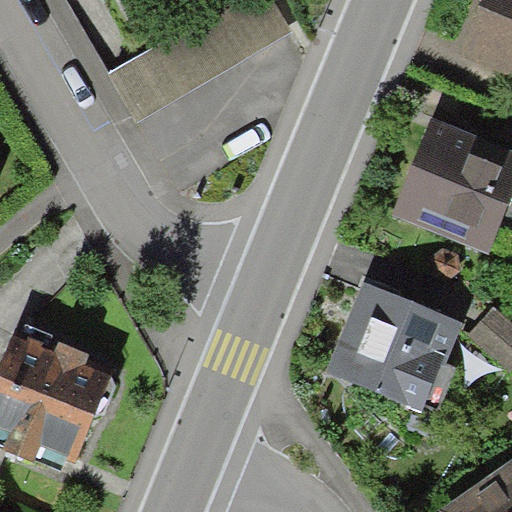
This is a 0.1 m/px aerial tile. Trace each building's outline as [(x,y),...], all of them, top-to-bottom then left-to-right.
[(242,0),(111,77),(137,122),(291,33),(272,0),(242,0)] [(511,77),(511,0),(482,0),(459,55),(511,77)] [(394,214),(489,253),(511,198),(511,148),(434,116),(394,214)] [(446,362),(463,323),(367,281),(328,371),(426,413),(428,408),(438,412),(458,367),(446,362)] [(511,321),(495,307),(470,335),(511,370),(511,321)] [(69,465),(78,468),(116,375),(18,335),(0,377),(0,452),(63,479),(69,465)] [(511,511),(511,462),(442,511),(511,511)]
